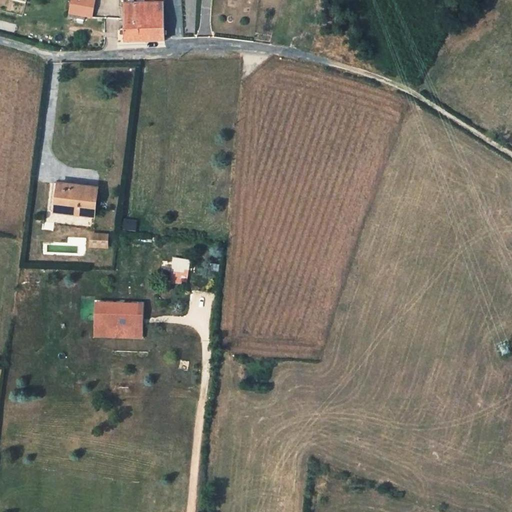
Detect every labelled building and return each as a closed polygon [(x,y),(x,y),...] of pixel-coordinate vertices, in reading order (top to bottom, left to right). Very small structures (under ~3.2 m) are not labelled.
[(86,16),(90,0),(88,0),(73,0),(70,12),(86,16)] [(164,3),(148,3),(136,3),(135,0),(121,0),(122,19),(165,18),(164,3)] [(165,40),(165,18),(122,19),(123,42),(165,40)] [(94,217),(97,188),(57,185),(54,213),(94,217)] [(136,230),(137,220),(124,219),(124,230),(136,230)] [(107,239),(91,237),(89,249),(105,251),(107,239)] [(188,285),(190,260),(171,258),(169,283),(188,285)] [(171,290),(160,289),(159,304),(170,305),(171,290)] [(129,348),(129,341),(130,339),(130,329),(131,320),(131,314),(122,314),(121,321),(110,321),(110,329),(101,329),(101,340),(100,357),(100,366),(108,366),(108,357),(109,348),(129,348)] [(102,320),(101,329),(110,329),(110,321),(102,320)]
